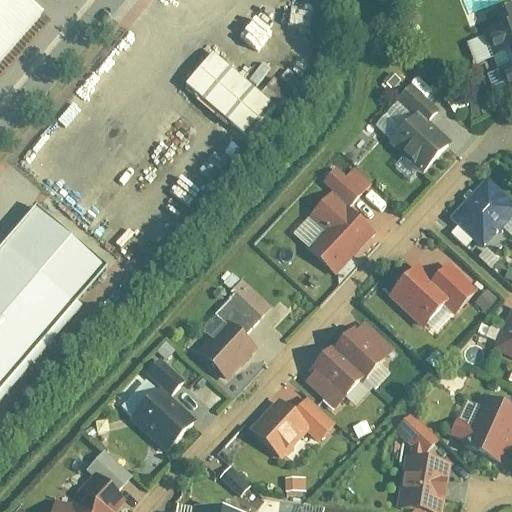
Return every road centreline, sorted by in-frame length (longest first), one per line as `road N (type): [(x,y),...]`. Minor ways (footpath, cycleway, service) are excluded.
road 1 (residential): [(511,142),(478,153),(143,511)]
road 2 (unclassified): [(106,0),(0,123)]
